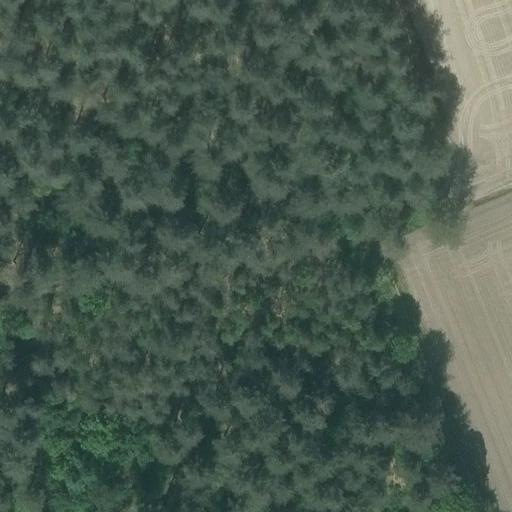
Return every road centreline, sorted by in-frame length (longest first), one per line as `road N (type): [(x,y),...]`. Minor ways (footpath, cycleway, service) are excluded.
road 1 (track): [(379,0),(412,92),(410,142),(342,233),(0,292)]
road 2 (track): [(342,233),(453,511)]
